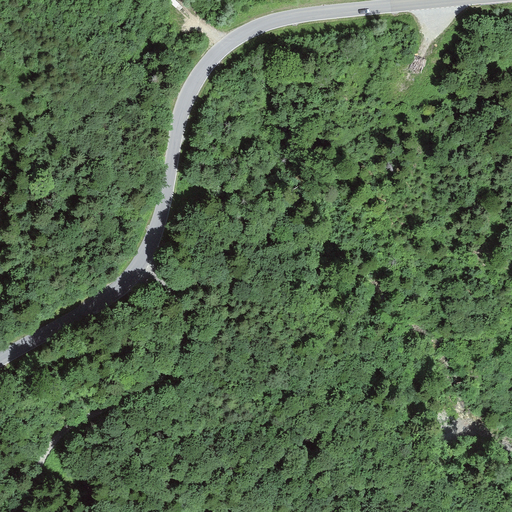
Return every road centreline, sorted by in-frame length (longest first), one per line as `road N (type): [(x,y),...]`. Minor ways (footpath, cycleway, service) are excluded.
road 1 (tertiary): [(0,360),(121,287),(137,266),(165,198),(187,94),(232,40),(306,13),(449,0)]
road 2 (track): [(137,266),(179,302),(182,347),(142,390),(63,431),(9,511)]
